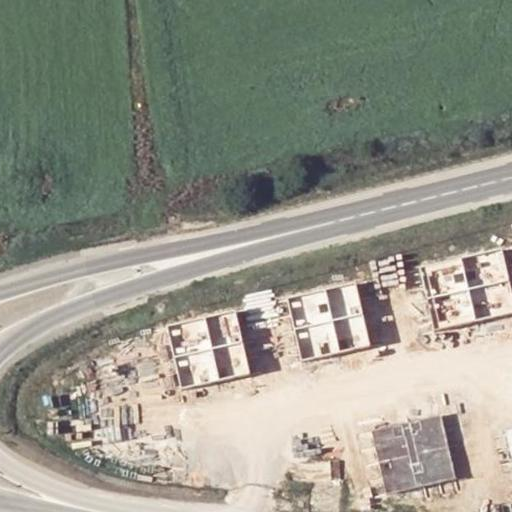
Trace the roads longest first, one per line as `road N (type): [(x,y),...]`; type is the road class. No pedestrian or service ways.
road 1 (tertiary): [(0,353),(111,298),(511,180)]
road 2 (tertiary): [(511,176),(115,259),(0,294)]
road 3 (residential): [(239,420),(511,354)]
road 4 (unclassified): [(139,511),(85,498),(0,457)]
road 5 (residential): [(93,416),(185,425),(239,420)]
